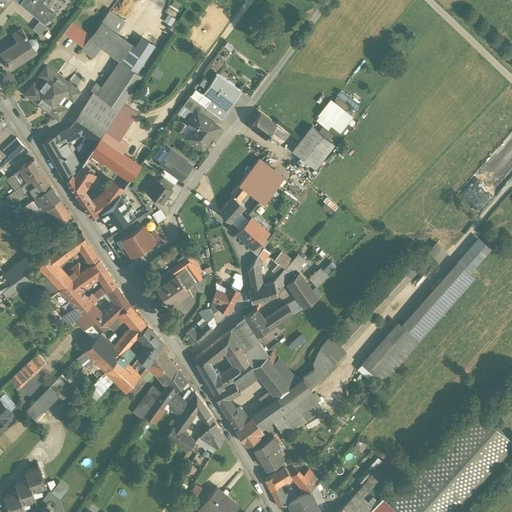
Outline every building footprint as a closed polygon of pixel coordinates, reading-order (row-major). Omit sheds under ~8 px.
[(21,0),(22,0),(23,2),(32,9),(30,12),(44,24),(48,19),(50,20),(56,12),(42,1),(43,0),(21,0)] [(82,47),(81,49),(93,57),(100,47),(119,61),(119,60),(132,44),(117,33),(125,22),(109,10),(91,36),(82,47)] [(91,36),(72,21),(63,32),(82,47),(91,36)] [(28,38),(21,28),(12,34),(16,41),(0,51),(0,54),(9,69),(37,52),(35,48),(37,47),(37,45),(37,42),(37,40),(35,38),(33,37),(30,37),(28,38)] [(132,44),(119,60),(136,71),(155,45),(142,36),(134,46),(132,44)] [(101,87),(96,94),(118,109),(118,108),(122,103),(141,74),(136,71),(119,60),(119,61),(101,87)] [(63,78),(46,66),(39,75),(46,80),(40,88),(33,83),(25,93),(42,106),(63,78)] [(240,91),(217,74),(203,93),(218,104),(226,110),(226,109),(240,91)] [(63,78),(42,106),(58,119),(67,108),(60,102),(65,95),(73,100),(79,91),(63,78)] [(101,87),(95,83),(90,90),(92,92),(96,94),(101,87)] [(96,94),(92,92),(81,109),(106,127),(118,109),(118,108),(118,109),(96,94)] [(206,108),(189,96),(182,105),(194,113),(196,110),(201,114),(206,108)] [(330,99),(318,115),(341,131),(352,116),(330,99)] [(136,112),(122,103),(118,108),(118,109),(132,118),(136,112)] [(226,110),(218,104),(212,112),(222,119),(228,111),(226,109),(226,110)] [(106,127),(81,109),(70,125),(82,133),(85,136),(82,139),(93,146),(105,128),(106,127)] [(132,118),(118,109),(106,127),(105,128),(119,138),(132,118)] [(201,114),(196,110),(194,113),(189,119),(197,125),(187,138),(202,149),(210,138),(209,138),(218,126),(201,114)] [(275,124),(260,113),(250,126),(265,137),(271,130),(275,124)] [(285,131),(275,124),(271,130),(280,138),(285,131)] [(82,133),(70,125),(69,127),(61,131),(67,142),(82,133)] [(311,126),(292,150),(314,168),(333,143),(311,126)] [(93,146),(81,164),(93,173),(103,158),(110,163),(119,151),(125,142),(119,138),(105,128),(93,146)] [(67,142),(61,131),(43,141),(65,181),(66,181),(74,174),(72,173),(81,164),(72,151),(74,148),(71,143),(68,144),(67,142)] [(16,138),(3,151),(11,159),(24,147),(16,138)] [(140,166),(119,151),(110,163),(131,178),(140,166)] [(190,165),(170,151),(160,164),(167,169),(179,177),(181,179),(190,165)] [(33,159),(19,169),(20,170),(27,182),(31,179),(29,177),(40,170),(33,159)] [(283,178),(257,159),(238,183),(247,190),(259,199),(264,203),(283,178)] [(93,173),(81,164),(72,173),(74,174),(66,181),(80,202),(87,198),(81,190),(86,184),(86,183),(93,173)] [(179,177),(167,169),(162,175),(163,175),(174,184),(179,177)] [(27,182),(20,170),(14,175),(21,187),(27,182)] [(40,170),(29,177),(31,179),(35,185),(40,193),(50,185),(40,170)] [(14,175),(6,179),(15,191),(21,187),(14,175)] [(174,184),(163,175),(159,180),(171,188),(174,184)] [(159,180),(156,178),(146,192),(162,204),(172,190),(171,188),(159,180)] [(114,182),(104,196),(92,205),(99,213),(111,204),(120,195),(123,188),(114,182)] [(238,183),(230,194),(232,196),(233,195),(238,200),(243,194),(247,190),(238,183)] [(35,185),(30,189),(35,196),(40,193),(35,185)] [(50,185),(40,193),(35,196),(44,210),(49,207),(59,199),(50,185)] [(243,194),(238,200),(242,203),(247,198),(243,194)] [(99,213),(111,231),(134,216),(120,195),(111,204),(99,213)] [(232,196),(218,211),(230,222),(244,206),(242,203),(238,200),(233,195),(232,196)] [(92,205),(87,198),(80,202),(91,218),(99,213),(92,205)] [(59,199),(49,207),(55,216),(60,223),(70,215),(59,199)] [(25,211),(20,205),(14,211),(26,224),(32,219),(25,211)] [(37,215),(30,206),(25,211),(32,219),(37,215)] [(32,219),(37,226),(46,221),(47,221),(55,216),(49,207),(44,210),(37,215),(32,219)] [(162,208),(153,214),(159,222),(167,216),(162,208)] [(251,217),(237,232),(253,247),(262,237),(267,231),(251,217)] [(143,225),(122,240),(127,248),(132,256),(154,242),(149,234),(148,233),(143,225)] [(154,230),(149,234),(154,242),(159,239),(154,230)] [(81,232),(63,246),(70,254),(80,248),(87,259),(95,253),(81,232)] [(267,241),(262,237),(253,247),(251,250),(258,256),(263,248),(267,241)] [(122,240),(117,243),(122,251),(127,248),(122,240)] [(446,254),(435,245),(426,257),(436,265),(446,254)] [(63,246),(49,257),(57,265),(70,254),(63,246)] [(127,248),(122,251),(127,259),(132,256),(127,248)] [(258,256),(254,261),(255,262),(258,266),(262,261),(262,262),(270,252),(263,248),(258,256)] [(95,253),(87,259),(91,265),(99,259),(95,253)] [(291,261),(280,253),(274,261),(279,265),(279,264),(284,268),(285,269),(291,261)] [(291,261),(285,269),(291,273),(291,274),(294,276),(298,272),(298,271),(307,261),(297,253),(291,261)] [(4,276),(12,285),(29,272),(37,265),(28,254),(4,276)] [(407,261),(402,256),(395,265),(407,275),(411,278),(419,268),(409,259),(407,261)] [(57,265),(49,257),(38,266),(46,275),(60,290),(71,281),(65,274),(57,265)] [(187,258),(171,270),(175,275),(186,290),(187,289),(187,290),(193,286),(193,285),(194,284),(201,278),(187,258)] [(87,259),(65,274),(71,281),(91,265),(87,259)] [(91,265),(71,281),(80,291),(83,288),(84,289),(85,288),(84,287),(99,277),(105,286),(112,280),(99,259),(91,265)] [(254,261),(249,269),(251,278),(260,276),(258,267),(258,266),(255,262),(254,261)] [(457,261),(400,326),(417,342),(474,277),(457,261)] [(325,262),(310,278),(316,287),(333,270),(325,262)] [(279,265),(274,271),(280,273),(284,268),(279,264),(279,265)] [(395,265),(330,336),(342,347),(407,275),(395,265)] [(280,273),(273,283),(274,282),(277,295),(291,274),(291,273),(285,269),(284,268),(280,273)] [(171,270),(162,276),(165,280),(174,274),(171,270)] [(12,285),(2,292),(9,301),(35,281),(29,272),(12,285)] [(312,291),(298,272),(294,276),(287,284),(304,307),(317,298),(312,291)] [(242,284),(241,275),(235,274),(233,278),(235,279),(235,281),(231,287),(239,291),(242,284)] [(166,281),(157,287),(160,290),(169,303),(187,291),(186,290),(175,275),(166,281)] [(154,282),(157,287),(166,281),(165,280),(162,276),(154,282)] [(263,286),(260,276),(251,278),(252,289),(248,290),(252,303),(258,301),(277,295),(274,282),(273,283),(263,286)] [(201,278),(194,284),(199,291),(203,292),(205,277),(202,279),(201,278)] [(112,280),(105,286),(109,291),(116,285),(112,280)] [(80,291),(71,281),(60,290),(68,299),(75,308),(81,314),(92,304),(86,298),(80,291)] [(229,291),(216,284),(216,291),(226,296),(229,291)] [(130,306),(116,285),(109,291),(117,302),(115,304),(103,316),(110,325),(122,311),(123,312),(130,306)] [(105,286),(93,296),(97,300),(109,291),(105,286)] [(221,304),(219,308),(220,309),(227,313),(240,291),(239,291),(231,287),(229,291),(226,296),(221,304)] [(316,288),(312,291),(317,298),(321,295),(316,288)] [(60,290),(52,296),(61,306),(68,299),(60,290)] [(226,296),(216,291),(213,300),(221,304),(226,296)] [(91,294),(86,298),(92,304),(94,302),(97,300),(93,296),(91,294)] [(221,304),(213,300),(212,302),(211,302),(210,308),(210,310),(211,309),(212,314),(220,309),(219,308),(221,304)] [(103,316),(97,309),(99,308),(96,304),(94,302),(92,304),(99,317),(101,319),(103,316)] [(81,314),(75,319),(85,330),(91,325),(99,317),(92,304),(81,314)] [(287,304),(263,320),(269,329),(293,313),(287,304)] [(122,311),(110,325),(116,330),(125,321),(134,311),(130,306),(123,312),(122,311)] [(75,308),(63,318),(69,324),(75,319),(81,314),(75,308)] [(210,310),(202,311),(201,312),(199,314),(207,323),(213,329),(216,326),(212,314),(211,309),(210,310)] [(263,320),(256,309),(245,317),(258,337),(269,329),(263,320)] [(132,329),(114,350),(119,356),(127,348),(126,347),(127,347),(138,335),(147,326),(134,311),(125,321),(132,329)] [(99,317),(91,325),(99,334),(110,325),(103,316),(101,319),(99,317)] [(195,327),(193,329),(186,335),(195,346),(213,329),(207,323),(201,329),(199,327),(197,329),(195,327)] [(400,326),(396,323),(363,362),(383,381),(417,342),(400,326)] [(139,358),(148,364),(160,348),(163,345),(147,326),(138,335),(147,346),(139,358)] [(230,331),(195,360),(204,375),(212,370),(208,365),(224,352),(226,353),(236,367),(239,370),(250,362),(243,353),(239,346),(240,345),(230,331)] [(296,349),(308,338),(303,333),(291,343),(296,349)] [(114,350),(98,336),(83,352),(104,372),(119,356),(114,350)] [(319,350),(313,363),(315,369),(303,377),(312,392),(337,365),(345,350),(342,347),(330,336),(319,350)] [(257,344),(243,353),(250,362),(253,367),(266,357),(266,356),(268,355),(260,344),(257,344)] [(133,354),(127,347),(126,347),(127,348),(119,356),(126,362),(133,354)] [(178,368),(160,348),(148,364),(148,365),(155,373),(166,385),(167,384),(178,368)] [(104,372),(83,352),(76,359),(86,367),(91,372),(98,379),(104,372)] [(278,360),(272,352),(268,355),(266,356),(266,357),(273,364),(278,360)] [(38,354),(10,381),(18,389),(46,362),(38,354)] [(126,362),(119,356),(104,372),(126,393),(127,391),(140,376),(126,362)] [(266,357),(253,367),(255,372),(256,372),(276,397),(277,397),(291,386),(273,364),(266,357)] [(299,381),(280,358),(278,360),(273,364),(291,386),(299,381)] [(235,373),(231,376),(234,381),(235,383),(234,383),(239,391),(244,388),(240,383),(255,372),(253,367),(250,362),(239,370),(235,373)] [(140,376),(127,391),(134,398),(155,373),(148,365),(140,376)] [(178,368),(167,384),(168,384),(163,391),(170,396),(173,391),(174,392),(187,382),(178,368)] [(231,368),(216,377),(212,370),(204,375),(214,393),(234,381),(231,376),(235,373),(232,369),(231,368)] [(91,372),(84,378),(93,386),(98,379),(91,372)] [(59,377),(49,387),(55,392),(64,383),(59,377)] [(291,386),(277,397),(284,407),(270,417),(281,433),(322,409),(312,392),(303,377),(299,381),(291,386)] [(234,383),(214,395),(218,403),(228,398),(239,391),(234,383)] [(152,385),(132,413),(143,420),(155,404),(162,392),(152,385)] [(49,387),(25,411),(34,419),(34,420),(59,395),(58,394),(58,395),(55,392),(49,387)] [(162,392),(155,404),(162,409),(167,401),(170,396),(163,391),(162,392)] [(211,416),(195,394),(181,415),(190,421),(196,413),(201,420),(211,416)] [(178,402),(170,396),(167,401),(173,405),(171,408),(173,409),(172,410),(179,415),(186,404),(180,399),(178,402)] [(276,397),(252,417),(258,426),(270,417),(284,407),(277,397),(276,397)] [(228,398),(218,403),(223,410),(227,417),(236,412),(228,398)] [(0,399),(0,422),(6,417),(5,416),(10,411),(0,399)] [(155,404),(145,417),(155,424),(164,410),(162,409),(155,404)] [(511,437),(474,404),(388,502),(399,511),(451,511),(511,443),(511,437)] [(236,412),(227,417),(236,430),(248,420),(241,408),(236,412)] [(181,415),(172,427),(182,433),(190,421),(181,415)] [(236,430),(235,430),(246,446),(254,441),(252,438),(262,430),(258,426),(252,417),(248,420),(236,430)] [(215,423),(207,427),(199,436),(212,444),(215,439),(216,438),(214,436),(220,432),(215,423)] [(182,433),(172,427),(167,436),(189,450),(194,442),(182,433)] [(220,432),(214,436),(216,438),(215,439),(212,444),(217,447),(223,437),(220,432)] [(273,437),(254,449),(266,469),(271,466),(282,459),(283,458),(283,457),(281,458),(274,448),(279,445),(273,437)] [(282,459),(271,466),(275,472),(284,466),(286,465),(282,459)] [(39,466),(25,471),(27,479),(28,479),(32,492),(32,491),(45,487),(39,466)] [(275,472),(265,478),(265,479),(270,489),(274,497),(282,494),(278,486),(277,484),(291,476),(291,475),(290,475),(284,466),(275,472)] [(302,475),(297,469),(290,475),(291,475),(291,476),(300,486),(306,492),(309,490),(318,480),(308,469),(302,475)] [(379,477),(373,472),(367,478),(373,483),(379,477)] [(367,478),(342,506),(347,511),(367,511),(371,508),(367,504),(361,497),(373,483),(367,478)] [(27,479),(14,483),(17,491),(22,504),(22,503),(35,499),(32,491),(32,492),(28,479),(27,479)] [(61,480),(53,490),(61,497),(70,487),(61,480)] [(230,511),(237,504),(217,487),(199,508),(203,511),(230,511)] [(282,494),(274,497),(278,506),(286,503),(288,502),(296,497),(292,489),(282,494)] [(311,507),(317,504),(309,490),(306,492),(307,492),(296,497),(288,502),(293,511),(296,511),(311,505),(311,507)] [(17,491),(4,495),(9,511),(22,511),(24,511),(22,503),(22,504),(17,491)] [(377,502),(372,497),(367,504),(371,508),(377,502)] [(371,508),(367,511),(380,511),(387,504),(381,498),(371,508)]
